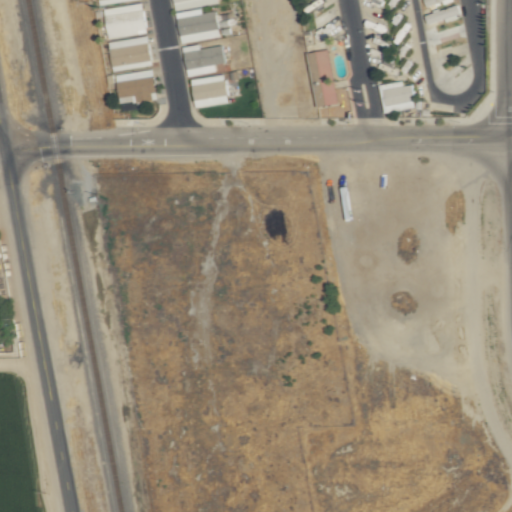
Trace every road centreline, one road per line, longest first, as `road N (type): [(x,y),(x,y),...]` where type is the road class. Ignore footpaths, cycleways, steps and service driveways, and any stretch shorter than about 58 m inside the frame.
road 1 (secondary): [(4,153),(511,140)]
road 2 (secondary): [(4,153),(69,511)]
